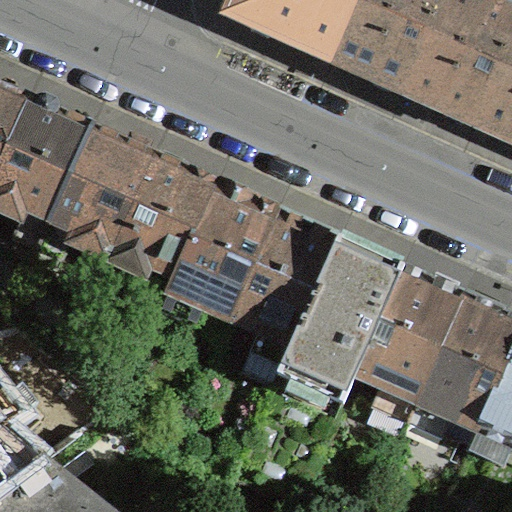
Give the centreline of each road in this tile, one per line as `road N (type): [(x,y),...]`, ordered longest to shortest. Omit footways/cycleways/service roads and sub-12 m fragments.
road 1 (residential): [(511,226),(114,51)]
road 2 (residential): [(114,51),(0,1)]
